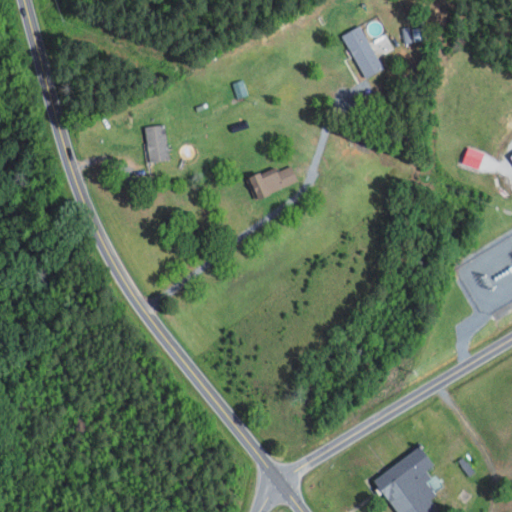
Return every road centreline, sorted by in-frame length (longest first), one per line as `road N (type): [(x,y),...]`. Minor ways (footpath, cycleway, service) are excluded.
road 1 (tertiary): [(302,511),(145,308),(70,173),(26,0)]
road 2 (residential): [(257,511),(279,480),(511,336)]
